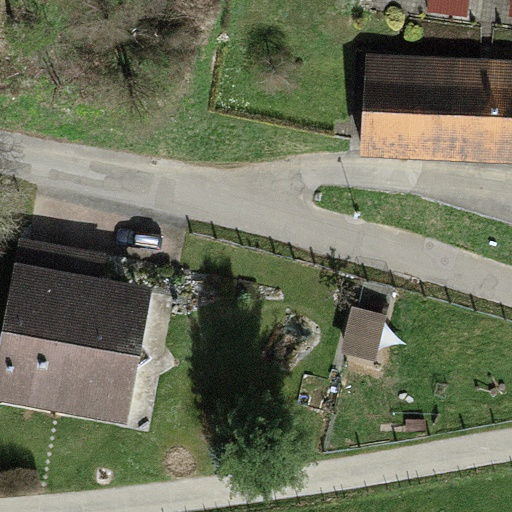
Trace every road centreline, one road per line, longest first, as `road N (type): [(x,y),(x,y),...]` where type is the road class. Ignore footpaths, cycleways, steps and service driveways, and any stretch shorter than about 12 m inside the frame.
road 1 (track): [(511,304),(166,196),(0,160)]
road 2 (track): [(511,449),(307,486),(49,511)]
